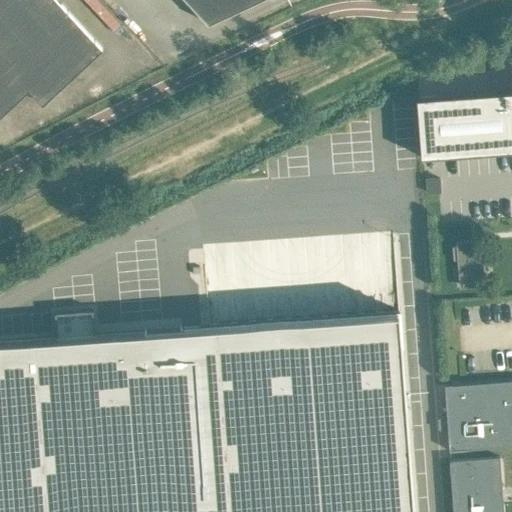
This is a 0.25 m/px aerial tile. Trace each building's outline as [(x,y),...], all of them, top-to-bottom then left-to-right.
[(0,0),(0,115),(29,89),(42,103),(103,47),(58,0),(0,0)] [(187,0),(208,23),(256,0),(187,0)] [(511,89),(416,96),(421,156),(511,149),(511,89)] [(0,511),(414,511),(399,311),(95,333),(93,309),(55,312),(57,336),(0,339),(0,511)] [(467,448),(511,443),(511,378),(445,384),(450,450),(467,448)] [(503,511),(500,455),(450,459),(453,511),(503,511)]
